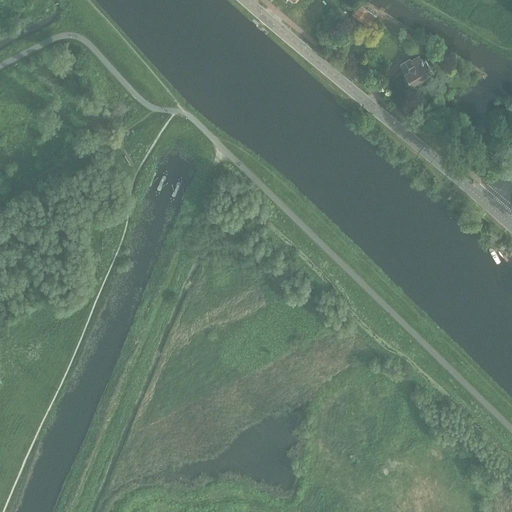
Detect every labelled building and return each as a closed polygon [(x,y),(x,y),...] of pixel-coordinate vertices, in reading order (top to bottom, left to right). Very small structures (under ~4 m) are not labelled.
[(379,19),(359,5),(351,14),(371,28),(379,19)] [(411,40),(413,37),(402,30),(400,33),(411,40)] [(400,65),(403,70),(407,76),(403,78),(408,87),(417,82),(418,84),(429,78),(428,75),(433,72),(425,59),(423,60),(422,58),(413,64),(410,58),(400,65)] [(166,179),(165,177),(162,177),(157,190),(158,192),(161,191),(163,187),(166,179)] [(181,185),(179,183),(177,184),(174,192),(172,196),(173,198),(175,197),(181,185)]
